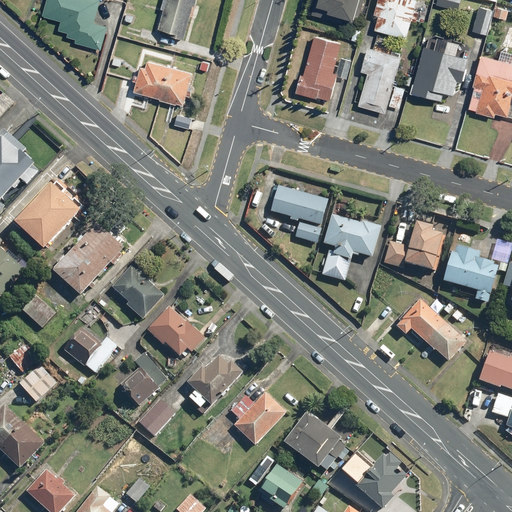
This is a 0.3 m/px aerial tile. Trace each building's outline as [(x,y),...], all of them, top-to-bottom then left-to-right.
[(102,0),(100,0),(47,0),(43,17),(62,22),(60,31),(69,33),(68,37),(76,39),(75,43),(101,50),(108,26),(95,23),(102,0)] [(197,0),(168,0),(159,29),(169,32),(168,35),(186,40),(197,0)] [(316,0),(312,15),(342,23),(343,20),(357,23),(363,0),(316,0)] [(417,0),(378,0),(374,14),(378,15),(374,29),(406,38),(417,0)] [(461,0),(438,0),(437,4),(459,9),(461,0)] [(493,10),(478,6),(472,31),(487,35),(493,10)] [(342,43),(314,35),(303,74),(301,74),(296,92),(317,98),(317,97),(330,101),(338,74),(333,72),(342,43)] [(469,57),(424,45),(414,83),(413,83),(410,93),(420,95),(442,101),(444,93),(454,95),(458,82),(462,83),(469,57)] [(385,113),(402,56),(368,46),(361,71),(368,73),(359,105),(385,113)] [(511,63),(482,54),(472,86),(474,87),(468,108),(476,111),(476,112),(495,118),(496,113),(511,117),(511,63)] [(194,74),(148,62),(147,68),(141,66),(134,91),(185,106),(194,74)] [(404,88),(395,85),(390,106),(399,108),(404,88)] [(198,119),(180,113),(176,126),(194,132),(198,119)] [(26,155),(28,152),(10,136),(5,142),(0,136),(0,207),(22,182),(29,188),(40,175),(33,169),(37,165),(26,155)] [(84,211),(54,185),(17,227),(47,254),(84,211)] [(330,200),(279,186),(272,212),(323,226),(330,200)] [(363,223),(333,215),(326,244),(331,246),(324,274),(347,280),(354,252),(374,257),(382,226),(364,222),(363,223)] [(102,221),(55,270),(83,297),(130,248),(102,221)] [(323,227),(301,221),(297,237),(319,243),(323,227)] [(418,222),(411,247),(391,241),(385,263),(404,268),(406,263),(437,271),(447,235),(434,231),(436,227),(418,222)] [(511,249),(511,242),(498,239),(492,258),(508,263),(511,249)] [(456,252),(453,251),(445,281),(480,291),(477,300),(489,303),(500,265),(494,264),(495,262),(480,257),(482,252),(458,245),(456,252)] [(0,296),(24,269),(0,247),(0,296)] [(131,304),(128,307),(143,321),(166,298),(134,266),(114,287),(131,304)] [(42,329),(56,313),(34,294),(20,310),(42,329)] [(468,342),(422,300),(398,327),(407,335),(413,329),(450,362),(468,342)] [(191,350),(194,354),(206,342),(170,307),(148,330),(166,347),(169,344),(183,358),(191,350)] [(103,343),(84,328),(64,352),(96,378),(121,346),(108,336),(103,343)] [(36,357),(25,346),(10,359),(24,374),(35,365),(31,361),(36,357)] [(511,359),(491,351),(480,380),(502,388),(503,386),(511,389),(511,359)] [(141,369),(122,385),(140,407),(170,381),(146,354),(136,363),(141,369)] [(209,404),(214,409),(243,379),(220,357),(191,387),(197,393),(190,401),(201,412),(209,404)] [(59,386),(41,364),(19,382),(38,404),(59,386)] [(256,405),(247,398),(233,413),(241,420),(234,427),(257,449),(289,415),(266,394),(256,405)] [(511,398),(500,395),(494,415),(509,419),(507,426),(511,427),(511,398)] [(177,415),(161,401),(140,424),(156,439),(177,415)] [(48,443),(6,405),(0,412),(0,450),(23,471),(48,443)] [(349,442),(307,413),(285,445),(326,474),(349,442)] [(372,468),(360,457),(345,473),(384,511),(397,497),(392,493),(408,476),(399,468),(404,464),(392,453),(387,458),(384,455),(372,468)] [(285,511),(305,480),(277,463),(258,493),(285,511)] [(66,483),(50,468),(27,493),(48,511),(64,511),(77,497),(64,485),(66,483)] [(332,484),(324,477),(312,492),(321,499),(332,484)] [(117,511),(123,504),(98,486),(79,511),(117,511)] [(204,511),(207,510),(191,494),(177,508),(181,511),(204,511)]
